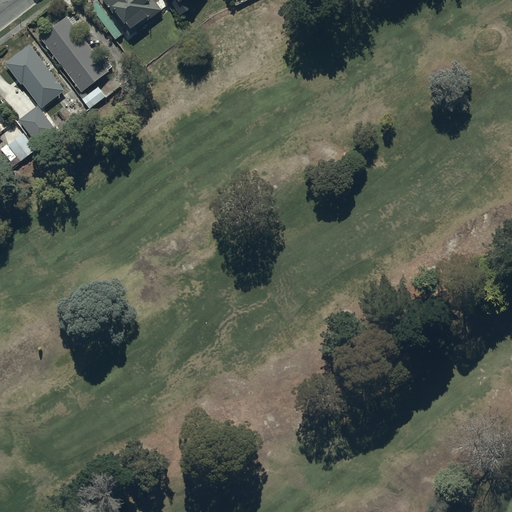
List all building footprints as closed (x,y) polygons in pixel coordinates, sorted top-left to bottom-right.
[(101,0),(131,36),(163,10),(155,0),(101,0)] [(171,0),(181,16),(195,8),(189,0),(171,0)] [(125,32),(100,1),(95,5),(120,37),(125,32)] [(99,59),(68,18),(41,38),(82,93),(110,72),(109,70),(114,67),(105,55),(99,59)] [(66,91),(31,46),(7,64),(22,85),(24,83),(43,108),(66,91)] [(107,97),(99,87),(83,99),(91,109),(107,97)] [(57,132),(40,107),(20,120),(38,146),(57,132)]
